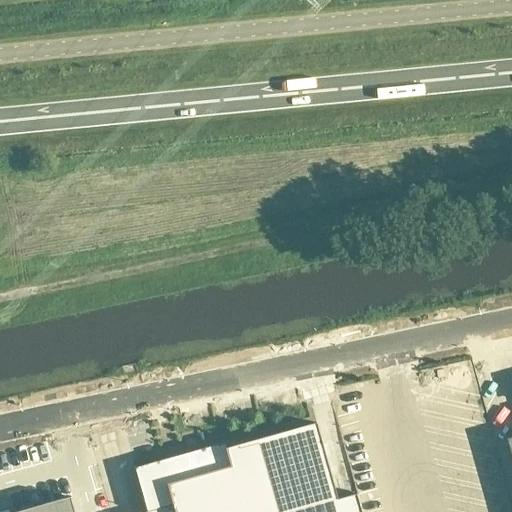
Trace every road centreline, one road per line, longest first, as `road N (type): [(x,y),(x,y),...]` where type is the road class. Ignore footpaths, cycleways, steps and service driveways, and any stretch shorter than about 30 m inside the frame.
road 1 (unclassified): [(0,427),(511,320)]
road 2 (unclassified): [(0,57),(511,8)]
road 3 (trunk): [(0,126),(511,77)]
road 4 (unclassified): [(0,297),(317,232)]
